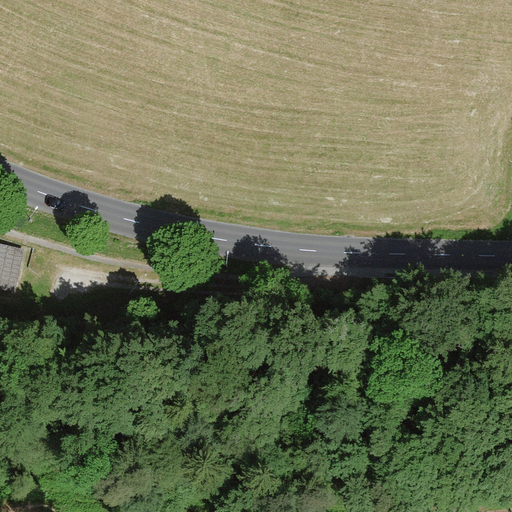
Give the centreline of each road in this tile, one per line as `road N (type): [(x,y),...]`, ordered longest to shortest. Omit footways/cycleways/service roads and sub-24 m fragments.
road 1 (secondary): [(0,177),(182,233),(327,254),(511,257)]
road 2 (track): [(327,254),(305,274),(254,290),(82,275),(28,304),(0,299)]
road 3 (track): [(306,511),(0,493)]
road 4 (track): [(511,494),(392,511)]
